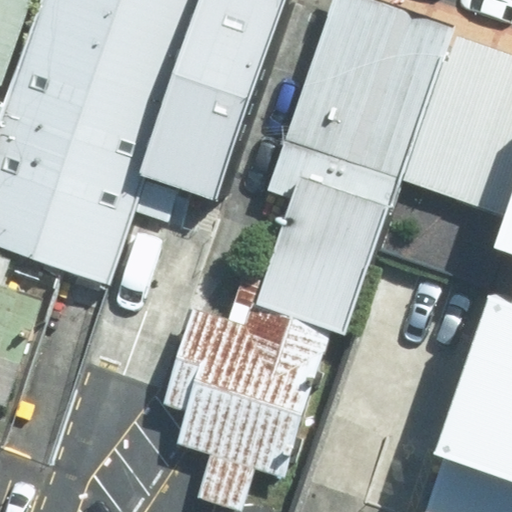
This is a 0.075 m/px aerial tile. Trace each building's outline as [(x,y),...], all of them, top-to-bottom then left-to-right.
[(226,0),(64,0),(0,182),(0,223),(131,270),(164,177),(226,0)] [(0,0),(0,182),(64,0),(0,0)] [(287,0),(226,0),(164,177),(221,195),(287,0)] [(471,28),(390,0),(353,0),(253,283),(368,323),(422,169),(471,28)] [(511,42),(471,28),(422,169),(511,200),(511,42)] [(511,511),(511,250),(419,511),(511,511)] [(59,302),(0,281),(0,397),(22,405),(59,302)] [(341,352),(219,309),(173,441),(294,483),(341,352)]
